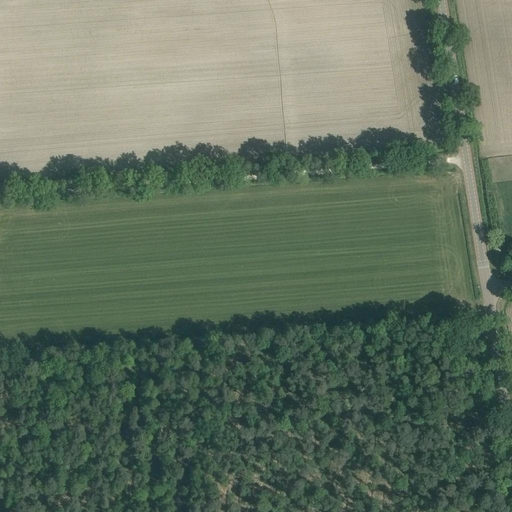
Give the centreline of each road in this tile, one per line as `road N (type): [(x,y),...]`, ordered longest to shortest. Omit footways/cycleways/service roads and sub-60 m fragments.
road 1 (tertiary): [(487,287),(441,0)]
road 2 (tertiary): [(511,465),(487,287)]
